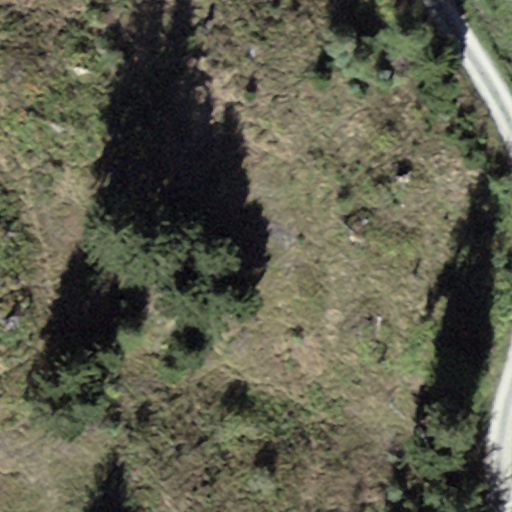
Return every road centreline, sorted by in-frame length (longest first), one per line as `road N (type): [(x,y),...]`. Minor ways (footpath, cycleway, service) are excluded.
road 1 (track): [(511,140),(449,0)]
road 2 (track): [(506,511),(499,432),(511,387)]
